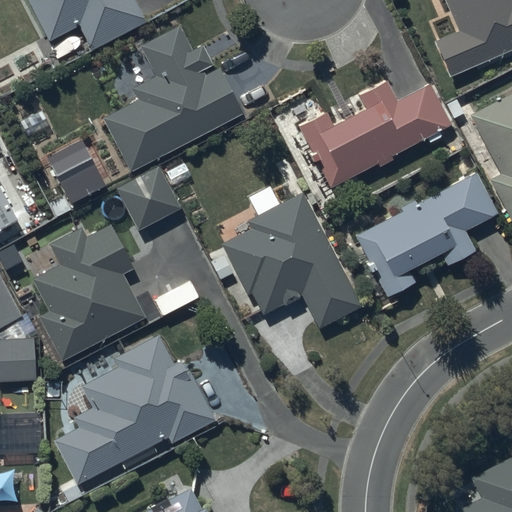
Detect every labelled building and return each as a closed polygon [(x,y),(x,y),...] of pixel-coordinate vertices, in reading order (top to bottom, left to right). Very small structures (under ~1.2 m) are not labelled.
[(25,0),(47,42),(79,26),(91,51),(145,24),(132,0),(25,0)] [(511,0),(444,0),(457,32),(434,42),(448,77),(511,50),(511,0)] [(179,27),(140,46),(155,77),(132,89),(138,102),(104,119),(130,172),(242,117),(218,69),(206,75),(204,71),(213,67),(202,45),(191,50),(179,27)] [(355,115),(347,100),(334,107),(342,122),(333,127),(326,113),(298,128),(311,152),(307,154),(313,165),(317,164),(331,190),(377,165),(379,168),(393,160),(390,156),(450,124),(428,84),(397,100),(386,79),(356,95),(364,110),(355,115)] [(511,92),(468,116),(498,174),(488,179),(511,224),(511,92)] [(159,167),(116,189),(137,232),(180,211),(159,167)] [(400,211),(353,234),(368,263),(366,264),(370,272),(374,271),(386,296),(413,284),(406,270),(440,253),(447,266),(474,253),(463,232),(498,215),(476,171),(416,201),(413,196),(396,204),(400,211)] [(0,228),(17,219),(0,189),(0,228)] [(249,229),(219,244),(247,296),(251,294),(262,316),(283,306),(283,307),(301,297),(318,329),(361,307),(302,194),(246,223),(249,229)] [(80,229),(49,244),(60,266),(32,279),(49,314),(39,318),(61,361),(146,319),(123,274),(133,270),(111,225),(85,238),(80,229)] [(0,328),(23,317),(0,272),(0,328)] [(118,369),(80,388),(91,409),(74,418),(80,430),(56,442),(77,484),(167,440),(169,445),(215,422),(189,370),(185,371),(180,362),(173,366),(158,337),(113,359),(118,369)] [(34,339),(0,339),(0,383),(6,383),(7,450),(36,449),(34,339)] [(511,511),(511,456),(469,477),(480,500),(455,511),(511,511)] [(188,490),(143,511),(205,511),(204,508),(199,511),(188,490)]
